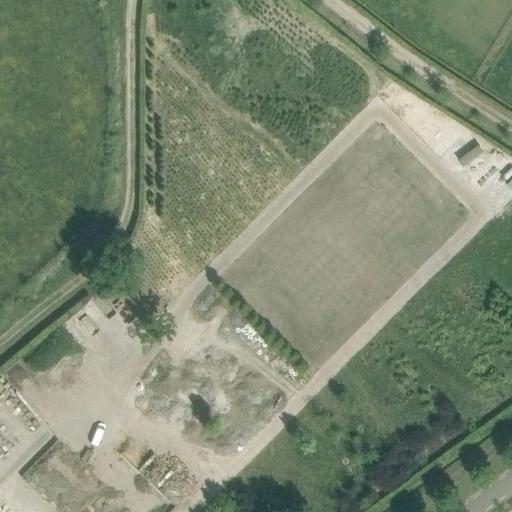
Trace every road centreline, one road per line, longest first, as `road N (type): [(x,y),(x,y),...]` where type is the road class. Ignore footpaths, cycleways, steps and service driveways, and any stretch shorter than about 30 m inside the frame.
road 1 (track): [(141,0),(128,224),(0,342)]
road 2 (track): [(347,0),(511,110)]
